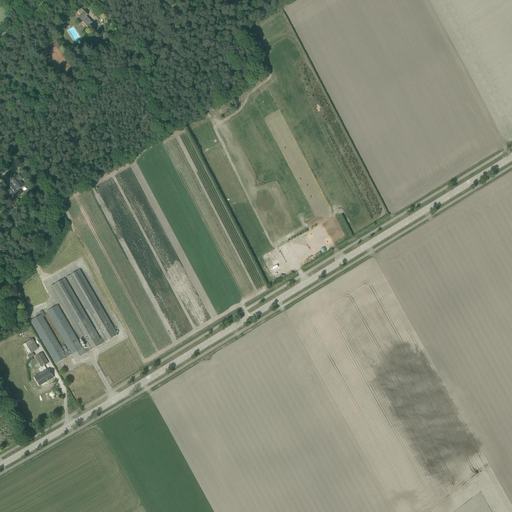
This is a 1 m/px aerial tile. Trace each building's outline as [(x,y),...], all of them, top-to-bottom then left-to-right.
[(78,17),(81,20),(82,19),(87,24),(89,23),(90,22),(91,21),(86,16),(88,15),(84,11),(84,10),(83,10),(81,8),(77,12),(80,15),(78,17)] [(19,190),(24,186),(20,181),(22,180),(19,175),(14,178),(11,180),(11,181),(10,181),(13,185),(8,188),(16,198),(22,193),(19,190)] [(79,271),(67,278),(102,338),(101,338),(104,343),(117,335),(79,271)] [(88,348),(90,351),(102,344),(101,344),(104,343),(101,338),(99,340),(64,280),(52,287),(88,348)] [(47,311),(69,350),(71,354),(75,360),(85,354),(85,353),(90,351),(88,348),(83,350),(57,305),(47,311)] [(71,354),(69,350),(64,353),(41,314),(30,321),(56,364),(66,358),(66,357),(71,354)] [(26,342),(32,352),(39,348),(33,338),(26,342)] [(35,356),(41,367),(48,363),(42,352),(35,356)] [(35,377),(37,381),(39,385),(52,378),(48,370),(35,377)]
